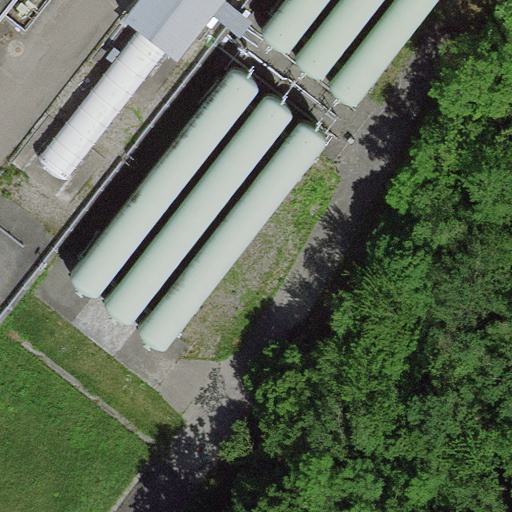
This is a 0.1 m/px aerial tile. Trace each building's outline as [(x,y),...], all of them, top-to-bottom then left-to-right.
[(0,0),(0,15),(11,0),(0,0)] [(226,0),(139,0),(130,12),(144,23),(172,45),(184,54),(226,0)] [(321,0),(279,0),(262,22),(288,43),(321,0)] [(376,0),(334,0),(297,48),(324,68),(376,0)] [(432,0),(390,0),(332,75),(358,96),(432,0)] [(40,154),(69,176),(172,45),(144,23),(40,154)] [(254,86),(228,66),(69,270),(95,290),(254,86)] [(289,111),(263,91),(104,295),(130,315),(289,111)] [(324,136),(298,115),(139,319),(165,339),(324,136)]
